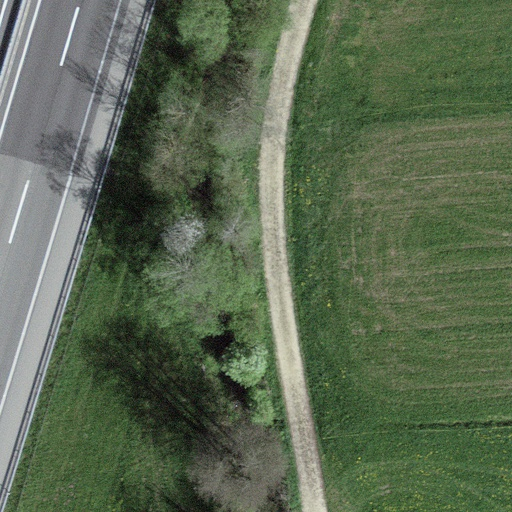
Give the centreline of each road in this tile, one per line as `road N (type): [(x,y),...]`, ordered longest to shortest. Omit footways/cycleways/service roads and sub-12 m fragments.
road 1 (track): [(305,0),(281,91),(272,175),(275,257),(314,511)]
road 2 (motorway): [(0,274),(79,0)]
